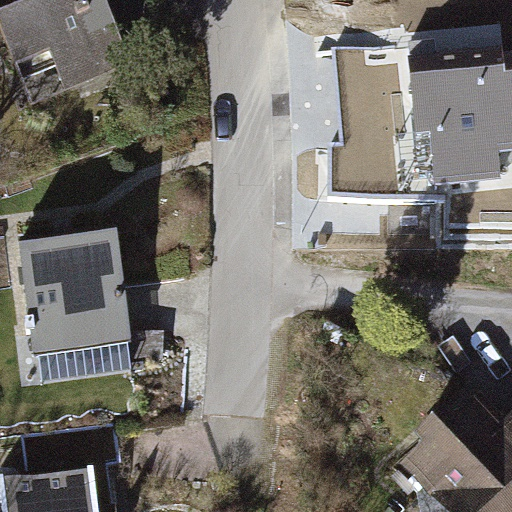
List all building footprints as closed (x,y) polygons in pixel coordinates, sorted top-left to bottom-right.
[(104,0),(64,0),(0,26),(0,31),(19,77),(54,62),(69,98),(134,72),(104,0)] [(511,52),(414,62),(425,191),(503,184),(501,159),(511,157),(511,52)] [(120,246),(22,259),(35,362),(133,350),(120,246)] [(0,415),(12,419),(17,401),(0,395),(0,415)] [(405,475),(439,511),(511,511),(511,428),(511,429),(486,401),(456,429),(448,421),(419,447),(427,455),(405,475)] [(30,487),(1,491),(3,511),(118,511),(118,509),(115,509),(109,468),(123,466),(118,425),(23,437),(30,487)]
